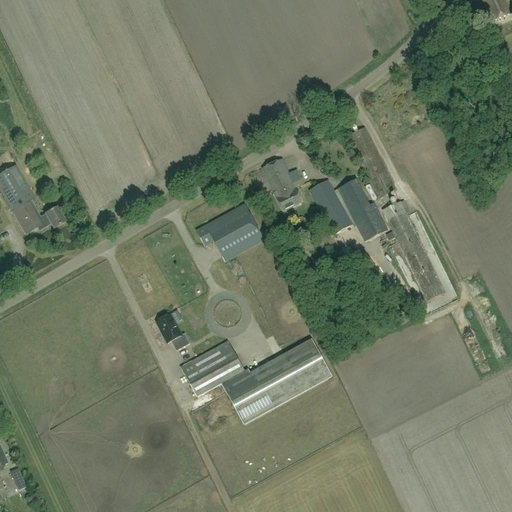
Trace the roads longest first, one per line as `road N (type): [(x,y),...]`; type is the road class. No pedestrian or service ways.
road 1 (unclassified): [(0,306),(349,94),(458,0)]
road 2 (track): [(104,245),(231,511)]
